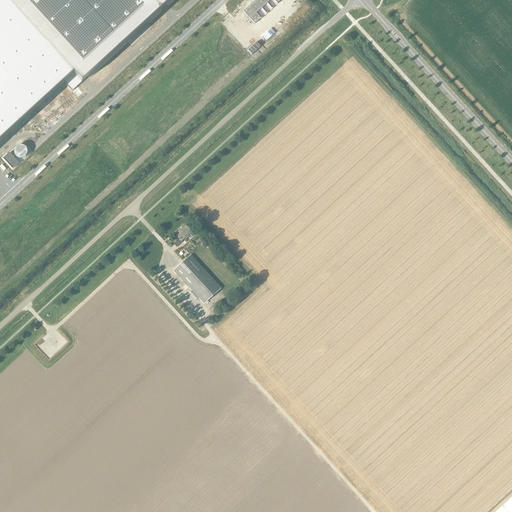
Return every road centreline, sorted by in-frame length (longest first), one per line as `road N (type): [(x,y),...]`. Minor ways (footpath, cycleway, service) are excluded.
road 1 (unclassified): [(0,326),(357,0)]
road 2 (tertiary): [(222,0),(0,204)]
road 3 (tertiary): [(406,47),(511,162)]
road 4 (unknown): [(130,207),(164,244),(172,275),(202,309)]
